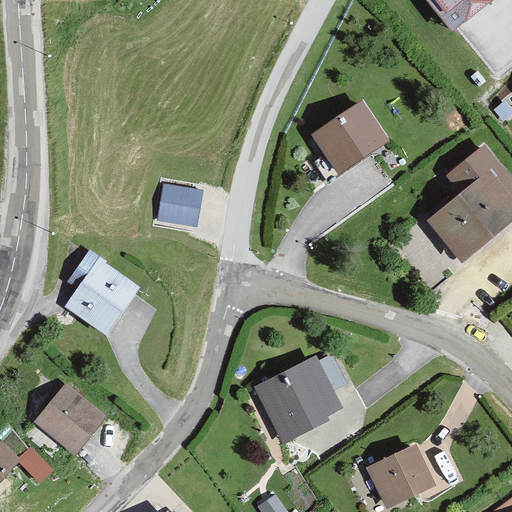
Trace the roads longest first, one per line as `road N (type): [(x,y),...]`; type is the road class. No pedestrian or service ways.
road 1 (residential): [(0,327),(29,210),(24,0)]
road 2 (residential): [(236,282),(269,111),(332,0)]
road 3 (residential): [(236,282),(428,329),(463,345),(511,385)]
road 4 (residential): [(107,511),(200,410),(216,379),(236,282)]
